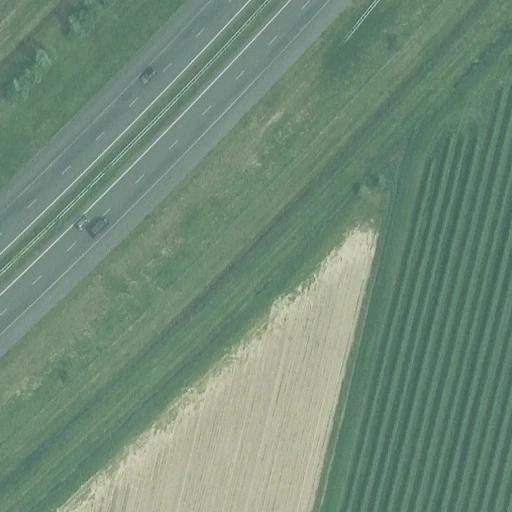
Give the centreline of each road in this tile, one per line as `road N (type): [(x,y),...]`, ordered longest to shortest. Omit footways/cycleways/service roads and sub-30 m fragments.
road 1 (motorway): [(0,318),(313,0)]
road 2 (motorway): [(234,0),(0,237)]
